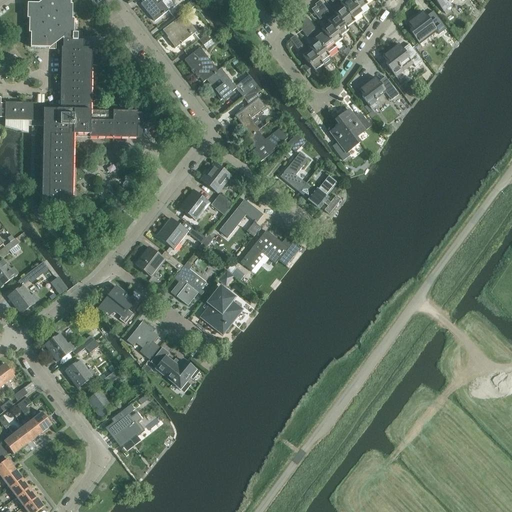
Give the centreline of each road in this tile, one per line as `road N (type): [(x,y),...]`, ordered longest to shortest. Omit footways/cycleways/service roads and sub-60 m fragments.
road 1 (unclassified): [(260,511),(511,171)]
road 2 (unclassified): [(310,0),(276,47),(318,105),(401,0)]
road 3 (residential): [(65,511),(98,457),(14,341)]
road 4 (track): [(484,364),(346,511)]
road 5 (residential): [(208,140),(213,127),(113,0)]
road 6 (residential): [(110,266),(208,140)]
road 7 (residential): [(207,343),(110,266)]
road 8 (residential): [(14,341),(110,266)]
road 9 (residential): [(302,215),(208,140)]
road 10 (track): [(511,366),(484,364),(419,300)]
